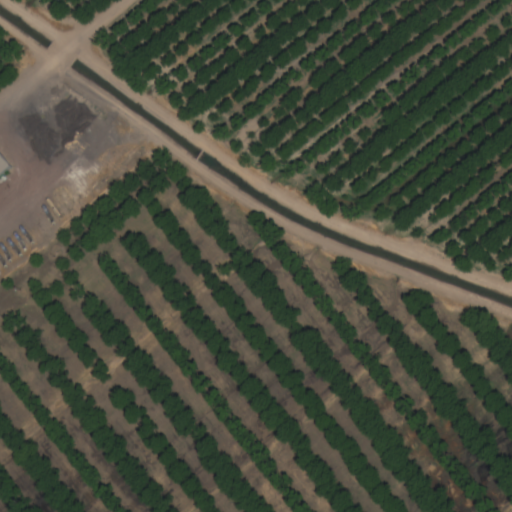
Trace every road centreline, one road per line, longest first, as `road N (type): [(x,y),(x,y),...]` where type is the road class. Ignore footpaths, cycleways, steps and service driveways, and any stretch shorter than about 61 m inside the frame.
road 1 (residential): [(4,0),(255,182),(351,234),(511,295)]
road 2 (track): [(0,95),(119,0)]
